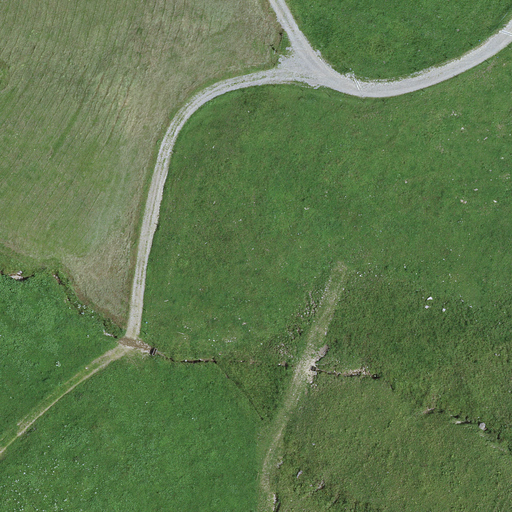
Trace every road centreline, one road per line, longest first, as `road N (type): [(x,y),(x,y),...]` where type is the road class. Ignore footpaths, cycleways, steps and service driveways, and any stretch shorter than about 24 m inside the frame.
road 1 (track): [(310,70),(203,95),(181,117),(125,351),(0,444)]
road 2 (track): [(511,22),(446,76),(374,94),(310,70)]
